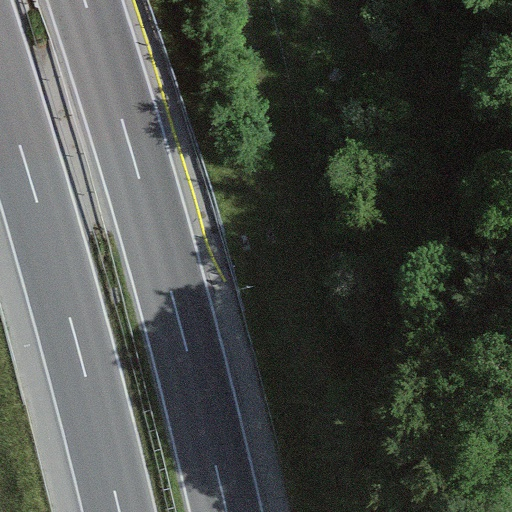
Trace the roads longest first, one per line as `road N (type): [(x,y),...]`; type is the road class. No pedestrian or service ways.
road 1 (motorway): [(226,511),(84,0)]
road 2 (motorway): [(0,76),(119,511)]
road 3 (track): [(333,0),(353,36),(432,104),(511,123)]
